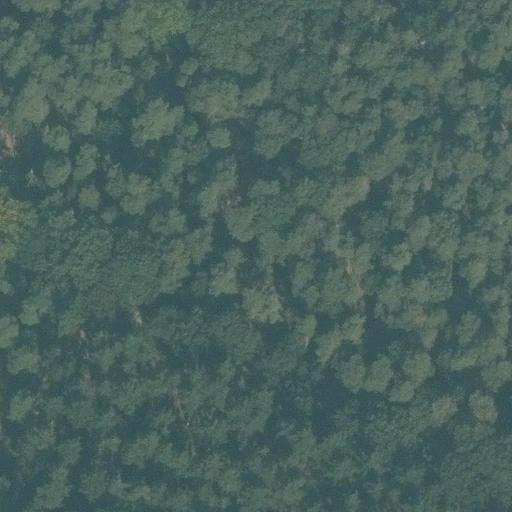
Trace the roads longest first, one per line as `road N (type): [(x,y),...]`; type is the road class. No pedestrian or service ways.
road 1 (track): [(60,281),(511,500)]
road 2 (track): [(0,489),(60,281)]
